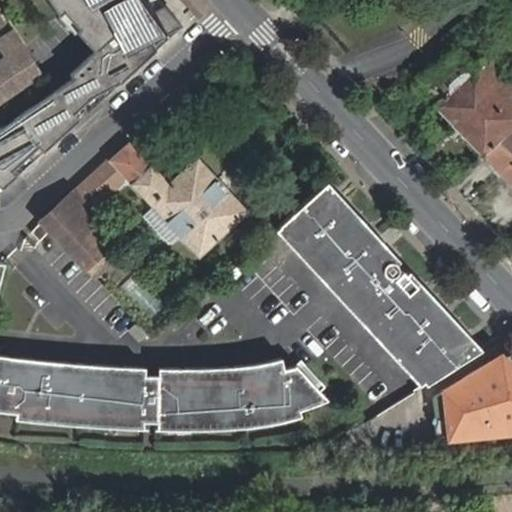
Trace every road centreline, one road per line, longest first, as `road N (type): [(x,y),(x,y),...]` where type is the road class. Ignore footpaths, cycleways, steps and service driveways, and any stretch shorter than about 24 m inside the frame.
road 1 (secondary): [(511,299),(243,7)]
road 2 (unknown): [(2,221),(12,245),(63,291),(131,333),(228,334),(326,319)]
road 3 (residential): [(0,221),(243,7)]
